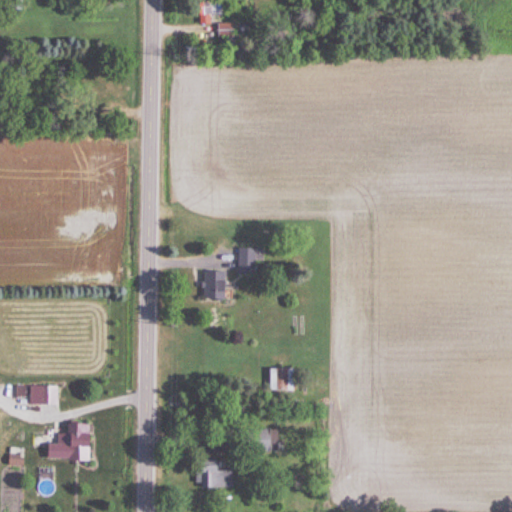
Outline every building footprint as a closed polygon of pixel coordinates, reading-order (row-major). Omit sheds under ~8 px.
[(199,24),(211,24),(211,16),(223,16),(223,0),(193,0),(193,15),(199,15),(199,24)] [(232,23),(216,24),(217,38),(233,37),(232,23)] [(263,261),(263,247),(237,247),(237,274),(254,274),(254,261),(263,261)] [(201,271),(201,299),(222,299),(222,271),(201,271)] [(291,390),(291,368),(267,368),(267,390),(291,390)] [(87,460),(86,423),(63,424),(64,434),(54,434),(54,444),(44,444),(44,460),(87,460)] [(277,452),(277,428),(239,428),(239,452),(277,452)] [(213,459),(193,459),(193,484),(201,484),(202,487),(232,487),(231,470),(213,470),(213,459)]
